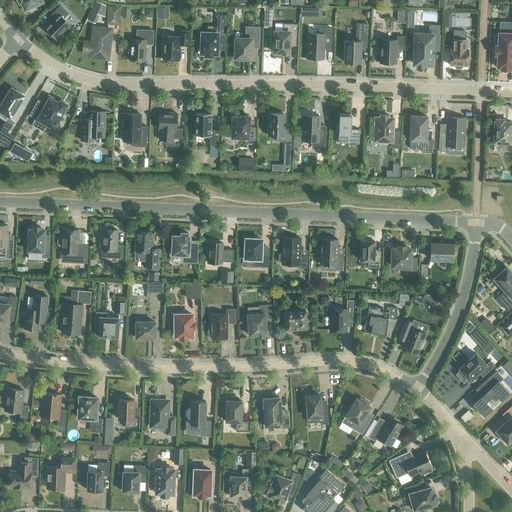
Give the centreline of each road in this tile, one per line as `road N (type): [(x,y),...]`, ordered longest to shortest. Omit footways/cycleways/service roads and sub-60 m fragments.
road 1 (residential): [(511,93),(95,82),(61,71),(17,39)]
road 2 (residential): [(477,222),(0,202)]
road 3 (residential): [(0,353),(151,368),(354,363),(419,389)]
road 4 (residential): [(419,389),(466,290),(477,222)]
